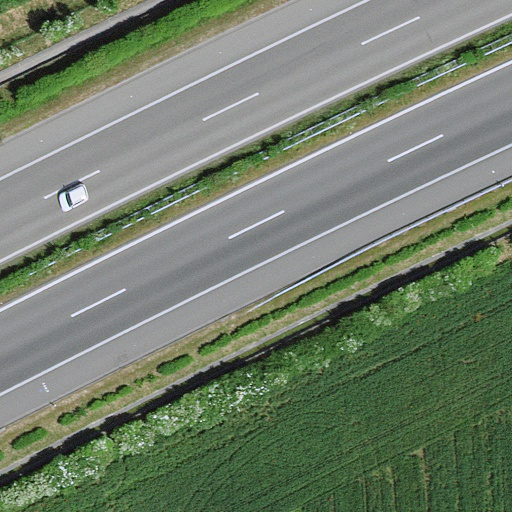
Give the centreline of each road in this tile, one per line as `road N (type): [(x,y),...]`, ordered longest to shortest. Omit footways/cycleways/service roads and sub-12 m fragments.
road 1 (motorway): [(0,352),(511,103)]
road 2 (motorway): [(457,0),(0,220)]
